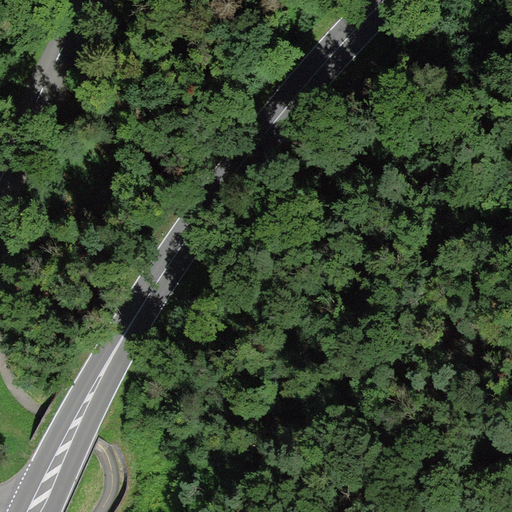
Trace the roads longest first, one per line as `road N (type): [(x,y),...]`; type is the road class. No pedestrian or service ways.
road 1 (primary): [(386,0),(272,124),(184,242),(87,401),(35,511)]
road 2 (track): [(1,178),(5,357),(17,390),(43,418),(111,460),(102,511)]
road 3 (tertiary): [(0,182),(86,0)]
